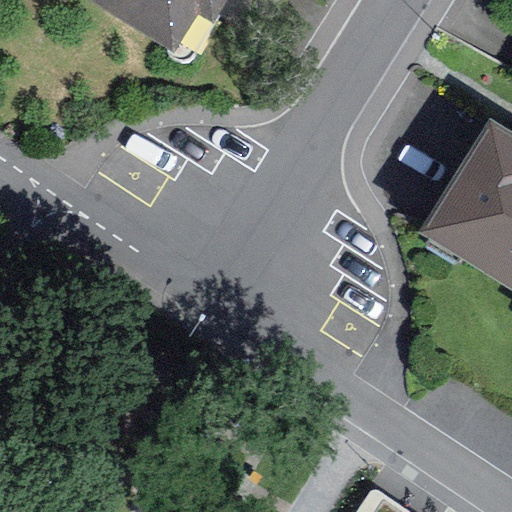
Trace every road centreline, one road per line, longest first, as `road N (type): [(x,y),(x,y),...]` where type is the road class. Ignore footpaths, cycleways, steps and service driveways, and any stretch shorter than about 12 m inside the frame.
road 1 (residential): [(406,0),(303,151),(213,304)]
road 2 (residential): [(213,304),(511,506)]
road 3 (residential): [(0,159),(213,304)]
